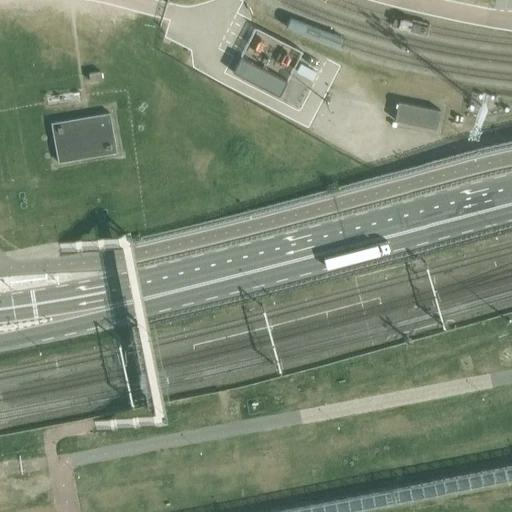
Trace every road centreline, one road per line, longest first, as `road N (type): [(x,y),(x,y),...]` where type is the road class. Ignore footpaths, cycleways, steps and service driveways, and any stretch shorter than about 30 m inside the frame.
road 1 (tertiary): [(0,341),(249,282),(505,198)]
road 2 (tertiary): [(505,198),(414,214),(121,292),(0,312)]
